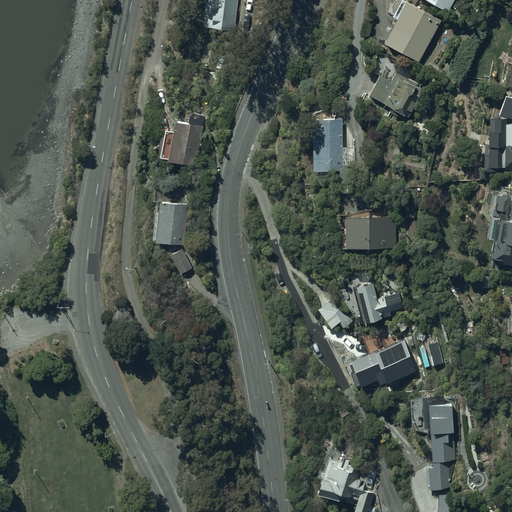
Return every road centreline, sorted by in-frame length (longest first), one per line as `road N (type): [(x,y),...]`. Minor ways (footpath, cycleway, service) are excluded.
road 1 (tertiary): [(131,0),(90,228),(85,304),(97,357),(171,511)]
road 2 (residential): [(274,511),(228,203),(243,136),(305,0)]
